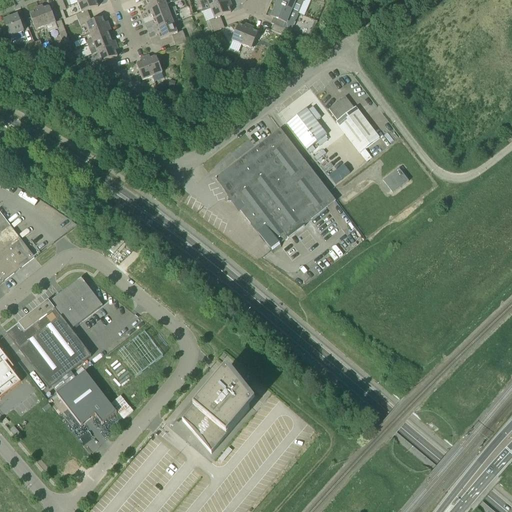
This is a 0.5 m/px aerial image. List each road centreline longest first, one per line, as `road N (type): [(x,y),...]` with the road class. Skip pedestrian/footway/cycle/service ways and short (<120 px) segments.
road 1 (tertiary): [(508,511),(189,245),(0,123)]
road 2 (residential): [(0,306),(60,260),(83,256),(149,302),(187,345),(191,359),(181,377),(66,511)]
road 3 (residential): [(341,53),(181,166),(148,158),(0,72)]
road 4 (residential): [(341,53),(439,176),(476,174),(511,146)]
